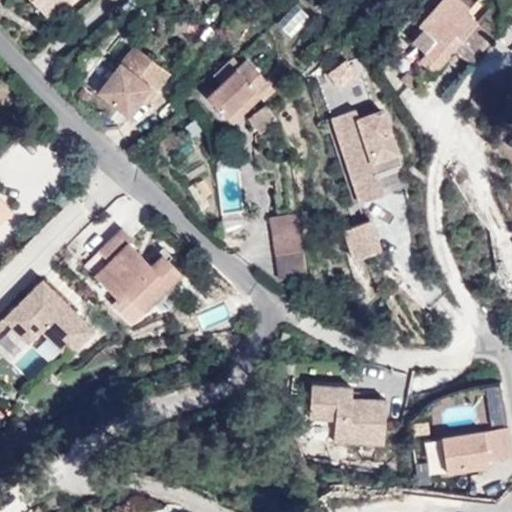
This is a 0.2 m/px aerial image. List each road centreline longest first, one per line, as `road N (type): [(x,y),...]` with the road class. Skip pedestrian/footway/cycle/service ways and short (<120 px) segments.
road 1 (unclassified): [(271,306),(265,331),(230,384),(214,396),(143,413),(78,459),(77,476),(88,485),(135,480),(213,511)]
road 2 (unclassified): [(0,47),(271,306)]
road 3 (unclassified): [(271,306),(397,358),(458,356),(471,333)]
road 4 (unclassified): [(471,333),(472,311),(438,242),(433,213),(445,139)]
road 5 (unknown): [(125,170),(0,277)]
